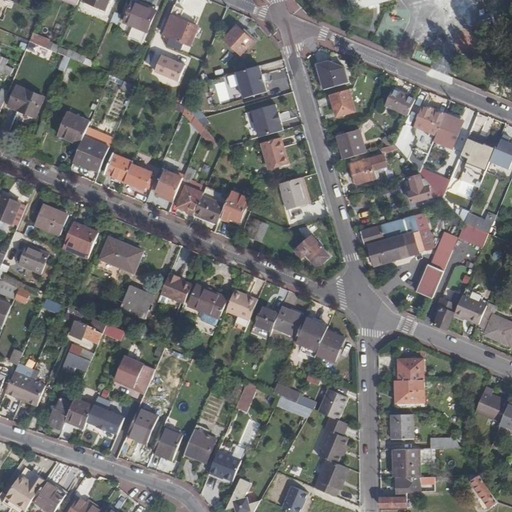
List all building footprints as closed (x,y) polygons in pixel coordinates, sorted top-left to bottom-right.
[(110,0),(88,0),(87,4),(105,11),(110,0)] [(398,0),(353,0),(357,12),(398,0)] [(455,0),(451,0),(436,5),(442,24),(461,18),(455,0)] [(156,12),(133,2),(125,23),(133,26),(147,32),(156,12)] [(195,22),(183,17),(186,11),(177,7),(165,35),(192,46),(200,27),(194,25),(195,22)] [(122,15),(117,12),(113,21),(119,24),(122,15)] [(239,25),(226,40),(243,56),(257,42),(253,39),(255,37),(247,29),(245,31),(239,25)] [(141,47),(147,32),(133,26),(129,38),(133,39),(132,43),(141,47)] [(474,30),(455,29),(455,47),(473,48),(474,30)] [(33,35),(31,41),(59,53),(61,46),(33,35)] [(150,46),(145,64),(159,68),(165,50),(150,46)] [(220,60),(225,65),(234,55),(229,51),(220,60)] [(73,52),(70,58),(72,59),(84,63),(87,65),(89,58),(73,52)] [(188,65),(165,55),(158,72),(181,82),(188,65)] [(326,91),(350,83),(346,68),(331,62),(319,66),(326,91)] [(14,70),(2,63),(0,66),(0,72),(1,73),(2,71),(11,76),(14,70)] [(60,76),(64,78),(69,65),(65,64),(60,76)] [(74,67),(69,65),(64,78),(69,80),(74,67)] [(263,73),(261,65),(238,71),(246,97),(268,91),(266,82),(269,81),(267,72),(263,73)] [(110,81),(127,87),(129,82),(112,75),(110,81)] [(212,83),(215,104),(230,102),(227,81),(212,83)] [(126,89),(135,92),(138,86),(134,84),(129,82),(127,87),(126,89)] [(11,108),(32,116),(41,96),(20,87),(11,108)] [(0,115),(10,92),(3,89),(0,95),(0,115)] [(356,111),(351,90),(332,96),(338,117),(356,111)] [(387,106),(409,116),(416,100),(394,90),(387,106)] [(46,98),(41,96),(32,116),(38,118),(46,98)] [(263,138),(285,131),(283,123),(287,122),(284,114),(281,114),(281,113),(280,113),(277,103),(254,110),(252,114),(254,122),(258,124),(263,138)] [(198,106),(193,111),(197,116),(207,127),(212,122),(198,106)] [(416,125),(438,134),(446,116),(424,106),(416,125)] [(70,145),(81,150),(87,136),(92,123),(71,114),(59,141),(61,141),(62,138),(71,142),(70,145)] [(446,116),(438,134),(435,141),(453,149),(464,121),(447,114),(446,116)] [(194,124),(204,135),(207,127),(197,116),(194,124)] [(339,136),(345,160),(367,153),(360,129),(339,136)] [(94,170),(101,174),(113,146),(87,136),(81,150),(77,159),(95,167),(94,170)] [(491,162),(496,149),(484,143),(483,144),(477,142),(478,140),(469,136),(459,159),(467,162),(465,165),(474,168),(473,169),(486,174),(491,162)] [(499,150),(496,148),(496,149),(491,162),(511,170),(511,167),(511,144),(509,143),(511,139),(504,136),(499,150)] [(283,138),(264,144),(271,170),(290,164),(283,138)] [(417,147),(409,161),(423,168),(430,154),(417,147)] [(108,175),(127,183),(134,166),(135,163),(116,155),(108,175)] [(384,155),(352,165),(358,185),(376,179),(374,171),(387,167),(384,155)] [(76,163),(94,170),(95,167),(77,159),(76,163)] [(154,175),(134,166),(127,183),(147,191),(154,175)] [(423,175),(440,195),(443,198),(450,180),(423,168),(421,173),(423,175)] [(164,198),(175,203),(186,179),(168,171),(160,192),(166,194),(164,198)] [(413,203),(440,195),(423,175),(411,179),(415,191),(411,193),(413,203)] [(310,205),(303,178),(281,185),(289,211),(310,205)] [(180,208),(198,215),(205,197),(207,193),(189,185),(180,208)] [(253,196),(235,189),(228,206),(224,215),(234,219),(236,215),(244,219),(253,196)] [(32,204),(7,193),(0,208),(0,213),(1,214),(14,220),(23,224),(32,204)] [(228,206),(205,197),(198,215),(221,224),(224,215),(228,206)] [(70,216),(45,206),(36,227),(62,237),(70,216)] [(0,222),(10,227),(14,220),(1,214),(0,215),(0,222)] [(429,229),(425,214),(384,226),(373,229),(363,233),(367,247),(370,246),(377,267),(425,252),(419,232),(429,229)] [(463,223),(455,214),(450,218),(458,227),(463,223)] [(493,225),(469,215),(465,223),(476,228),(490,233),(492,227),(493,225)] [(435,228),(446,230),(447,219),(436,218),(435,228)] [(268,225),(255,220),(249,237),(262,242),(268,225)] [(371,223),(373,229),(384,226),(383,220),(371,223)] [(470,242),(476,228),(465,223),(459,237),(470,242)] [(76,224),(67,245),(91,255),(100,235),(76,224)] [(511,235),(492,227),(490,233),(511,242),(511,235)] [(476,228),(470,242),(484,248),(490,233),(476,228)] [(446,233),(442,243),(455,248),(459,238),(446,233)] [(101,259),(139,274),(148,249),(111,235),(101,259)] [(329,256),(313,236),(296,251),(303,258),(307,254),(315,264),(320,265),(329,256)] [(445,271),(455,248),(442,243),(433,266),(445,271)] [(89,260),(91,255),(67,245),(65,249),(89,260)] [(52,256),(29,246),(21,267),(43,276),(52,256)] [(2,253),(0,258),(0,276),(6,264),(9,256),(2,253)] [(12,267),(6,264),(0,276),(0,278),(6,281),(12,267)] [(434,299),(445,271),(433,266),(430,265),(418,292),(434,299)] [(164,294),(187,304),(194,288),(180,283),(182,280),(182,278),(172,274),(164,294)] [(195,285),(182,280),(180,283),(194,288),(195,285)] [(0,283),(0,292),(13,297),(16,288),(0,283)] [(131,318),(134,312),(124,308),(133,286),(126,283),(114,312),(131,318)] [(156,296),(133,286),(124,308),(134,312),(147,317),(153,303),(156,296)] [(229,299),(198,286),(190,307),(220,320),(229,299)] [(17,300),(29,304),(33,292),(21,288),(17,300)] [(482,297),(466,290),(464,295),(488,306),(489,304),(490,302),(481,299),(482,297)] [(464,295),(455,291),(451,302),(442,299),(435,316),(438,318),(436,324),(447,330),(455,312),(456,313),(464,295)] [(229,312),(252,321),(261,300),(252,296),(251,298),(237,292),(229,312)] [(488,306),(464,295),(456,313),(456,315),(464,318),(465,317),(470,319),(469,321),(480,326),(488,306)] [(153,303),(159,306),(162,298),(156,296),(153,303)] [(52,309),(55,301),(48,298),(45,306),(52,309)] [(0,323),(5,326),(14,305),(0,299),(0,323)] [(498,308),(489,304),(488,306),(480,326),(479,328),(487,332),(486,335),(511,346),(511,345),(511,322),(495,315),(498,308)] [(257,325),(274,332),(276,329),(282,315),(264,308),(257,325)] [(276,329),(299,338),(307,318),(284,308),(282,315),(276,329)] [(331,328),(307,318),(299,338),(297,343),(307,347),(320,353),(329,332),(331,328)] [(86,336),(101,343),(105,333),(108,325),(102,323),(100,328),(94,325),(92,329),(81,324),(75,336),(84,339),(86,336)] [(105,333),(124,340),(128,332),(109,324),(108,325),(105,333)] [(320,353),(318,357),(336,364),(347,339),(329,332),(320,353)] [(320,353),(307,347),(304,354),(317,359),(318,357),(320,353)] [(16,348),(12,361),(21,364),(25,351),(16,348)] [(81,377),(88,361),(70,354),(63,370),(81,377)] [(135,387),(146,392),(157,367),(127,354),(117,377),(136,385),(135,387)] [(401,361),(401,381),(425,380),(425,361),(401,361)] [(9,392),(40,405),(48,384),(17,371),(9,392)] [(0,396),(8,377),(0,373),(0,396)] [(320,387),(323,379),(311,374),(308,382),(320,387)] [(426,403),(425,380),(401,381),(397,381),(398,404),(426,403)] [(249,412),(260,387),(252,384),(249,382),(239,407),(249,412)] [(345,398),(348,390),(337,385),(333,393),(345,398)] [(302,396),(278,386),(275,393),(282,396),(288,398),(299,403),(302,396)] [(495,390),(488,386),(477,412),(502,423),(510,405),(511,400),(504,397),(503,399),(493,394),(495,390)] [(329,391),(320,412),(332,417),(341,420),(349,400),(345,398),(333,393),(329,391)] [(50,425),(65,430),(69,421),(70,418),(75,407),(66,403),(68,399),(62,396),(50,425)] [(311,400),(302,396),(299,403),(308,407),(311,400)] [(70,418),(88,426),(89,422),(91,418),(95,409),(97,405),(79,397),(75,407),(70,418)] [(113,403),(100,397),(97,405),(95,409),(91,418),(89,422),(100,427),(109,431),(109,430),(120,435),(127,418),(109,411),(113,403)] [(283,409),(308,419),(314,409),(308,407),(299,403),(288,398),(283,409)] [(502,423),(502,425),(511,429),(511,405),(510,405),(502,423)] [(158,420),(140,412),(129,436),(135,439),(134,442),(146,447),(158,420)] [(414,440),(414,415),(392,416),(393,440),(414,440)] [(341,420),(332,417),(327,430),(331,431),(320,456),(329,460),(341,464),(351,439),(345,437),(350,424),(341,420)] [(69,421),(87,429),(88,426),(70,418),(69,421)] [(511,429),(502,425),(497,436),(511,442),(511,429)] [(212,432),(199,427),(197,432),(210,437),(212,432)] [(187,438),(166,428),(156,452),(175,462),(176,459),(184,463),(187,456),(190,449),(183,446),(187,438)] [(210,437),(197,432),(190,449),(187,456),(209,465),(219,441),(210,437)] [(439,438),(439,449),(462,448),(455,438),(439,438)] [(265,448),(259,446),(252,463),(255,464),(259,456),(261,457),(265,448)] [(395,450),(396,478),(423,477),(423,449),(395,450)] [(242,465),(220,456),(211,477),(224,482),(224,480),(227,481),(234,484),(242,465)] [(348,479),(352,469),(341,464),(329,460),(318,488),(339,497),(342,489),(344,489),(345,485),(344,485),(347,478),(348,479)] [(46,480),(27,467),(22,474),(7,497),(3,502),(17,511),(25,511),(26,510),(33,501),(46,480)] [(491,508),(499,503),(480,476),(460,476),(460,482),(473,482),(491,508)] [(398,479),(398,498),(409,498),(408,493),(421,492),(421,485),(418,485),(418,479),(398,479)] [(55,511),(67,494),(46,480),(33,501),(50,511),(55,511)] [(256,511),(259,508),(262,503),(250,507),(248,500),(255,486),(249,483),(244,480),(229,511),(231,511),(239,510),(239,511),(256,511)] [(88,502),(80,497),(70,511),(100,511),(102,510),(96,506),(95,508),(87,503),(88,502)] [(409,506),(409,498),(398,498),(382,499),(382,507),(409,506)] [(96,506),(102,510),(103,508),(103,507),(90,499),(88,502),(87,503),(95,508),(96,506)]
